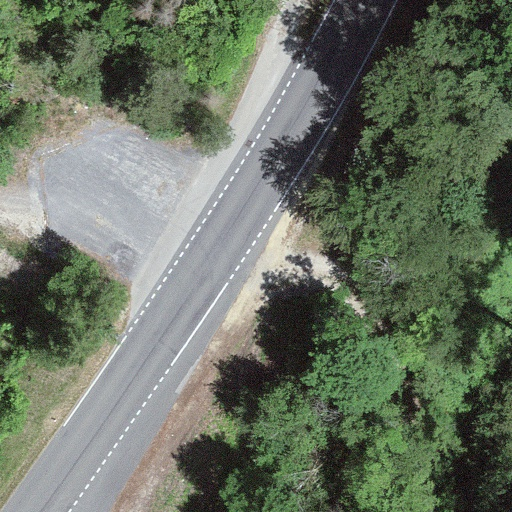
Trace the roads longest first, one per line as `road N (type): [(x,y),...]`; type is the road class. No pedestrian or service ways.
road 1 (tertiary): [(367,0),(200,276),(41,511)]
road 2 (track): [(217,249),(349,283),(376,318),(461,511)]
road 3 (track): [(200,276),(83,219),(0,200)]
road 4 (track): [(292,125),(283,63),(301,0)]
